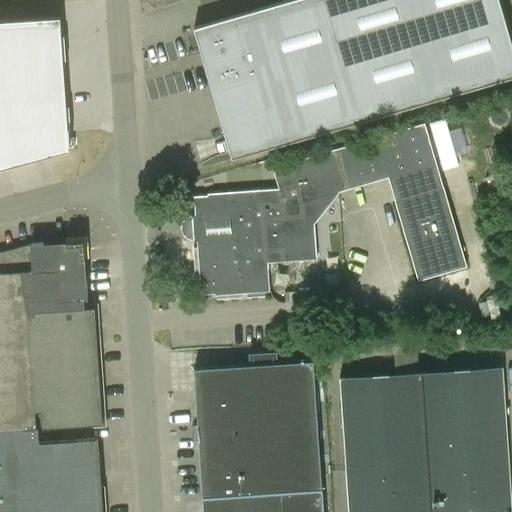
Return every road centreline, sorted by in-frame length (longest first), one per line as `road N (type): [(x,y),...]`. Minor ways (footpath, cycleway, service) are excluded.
road 1 (unclassified): [(149,511),(129,185)]
road 2 (unclassified): [(129,185),(118,0)]
road 3 (unclassified): [(0,218),(129,185)]
